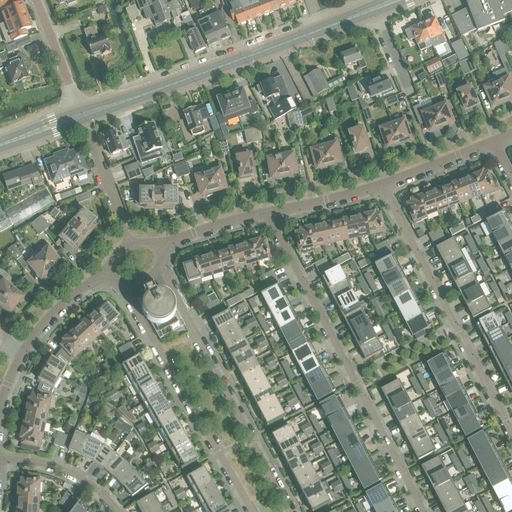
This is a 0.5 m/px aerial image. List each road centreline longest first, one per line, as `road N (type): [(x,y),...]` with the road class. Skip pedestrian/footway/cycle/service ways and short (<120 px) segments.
road 1 (residential): [(267,210),(424,511)]
road 2 (tertiary): [(80,115),(372,10)]
road 3 (residential): [(511,433),(382,185)]
road 4 (residential): [(288,511),(160,265)]
road 5 (residential): [(123,285),(251,511)]
road 6 (residential): [(0,458),(66,471),(118,511)]
road 7 (residential): [(35,0),(80,115)]
road 8 (residential): [(19,352),(69,298),(110,274)]
